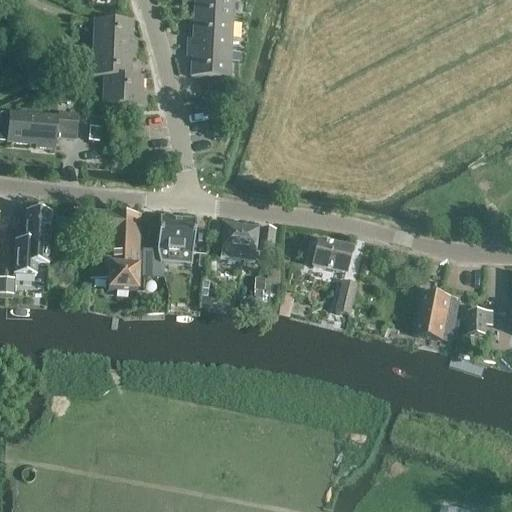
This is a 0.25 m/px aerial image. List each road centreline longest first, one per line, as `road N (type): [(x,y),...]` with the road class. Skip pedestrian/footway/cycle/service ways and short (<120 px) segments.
road 1 (tertiary): [(511,254),(436,253),(321,221),(191,207)]
road 2 (residential): [(191,207),(144,0)]
road 3 (tertiary): [(191,207),(0,187)]
